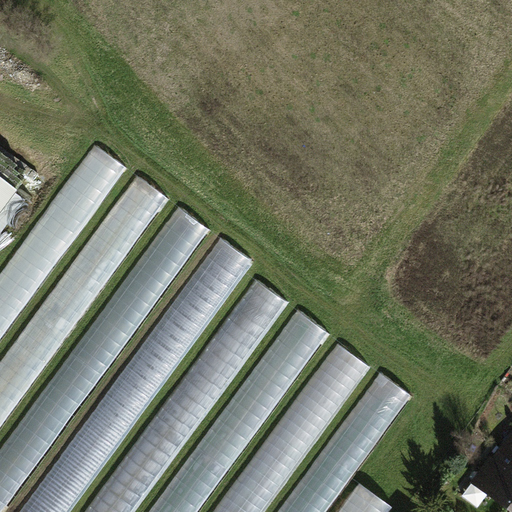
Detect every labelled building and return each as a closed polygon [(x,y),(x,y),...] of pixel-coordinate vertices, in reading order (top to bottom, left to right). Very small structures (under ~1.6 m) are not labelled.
[(0,346),(123,160),(99,144),(49,219),(41,213),(0,274),(0,346)] [(103,228),(129,249),(171,196),(145,176),(103,228)] [(0,177),(0,216),(19,192),(0,177)] [(126,286),(128,288),(0,463),(0,508),(2,510),(161,291),(165,294),(213,228),(184,207),(126,286)] [(80,511),(246,252),(221,236),(144,356),(146,357),(121,397),(114,392),(49,494),(41,489),(26,511),(80,511)] [(0,373),(0,427),(123,267),(97,247),(0,373)] [(200,511),(330,329),(301,309),(157,511),(200,511)] [(265,511),(365,358),(333,338),(221,511),(265,511)] [(378,369),(282,511),(331,511),(412,391),(378,369)] [(508,506),(511,500),(511,434),(506,443),(509,445),(479,485),(508,506)] [(335,511),(383,511),(391,501),(357,479),(335,511)]
